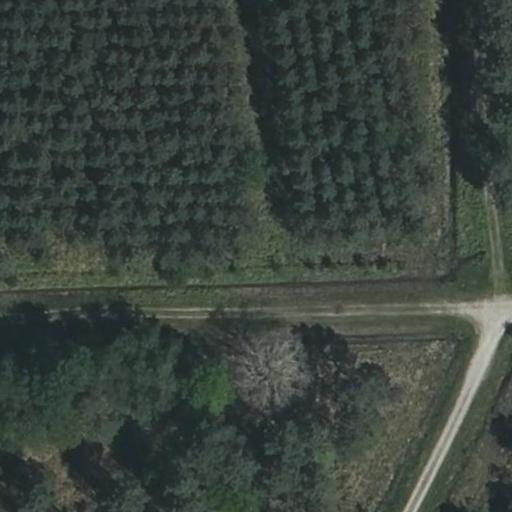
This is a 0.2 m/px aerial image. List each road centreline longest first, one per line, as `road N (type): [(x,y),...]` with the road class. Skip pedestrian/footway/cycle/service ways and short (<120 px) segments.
road 1 (track): [(0,318),(511,302)]
road 2 (track): [(415,511),(511,318)]
